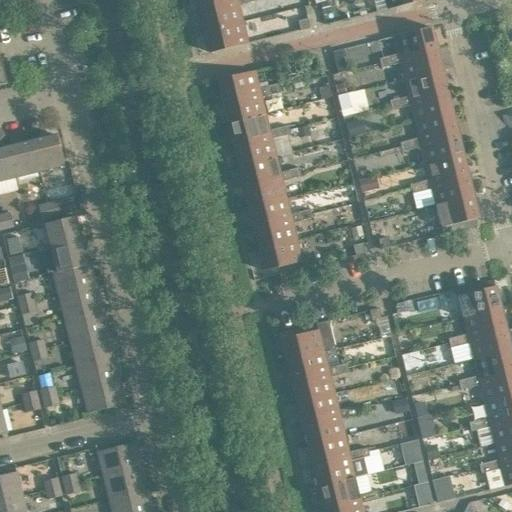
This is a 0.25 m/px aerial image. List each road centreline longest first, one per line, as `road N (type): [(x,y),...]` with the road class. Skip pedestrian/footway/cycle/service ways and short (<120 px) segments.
road 1 (residential): [(157,416),(72,94)]
road 2 (residential): [(508,248),(450,7),(481,0)]
road 3 (residential): [(258,308),(508,248)]
road 4 (residential): [(0,455),(157,416)]
